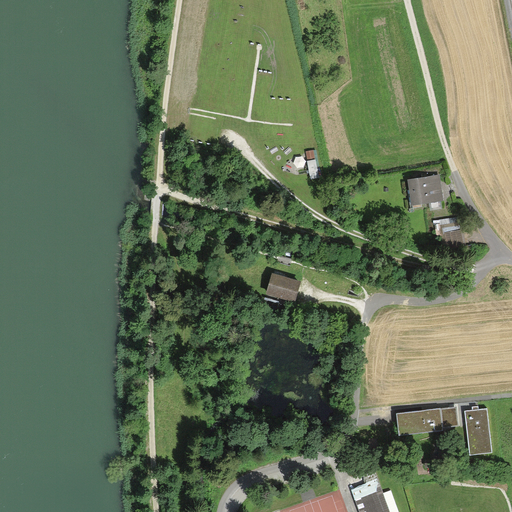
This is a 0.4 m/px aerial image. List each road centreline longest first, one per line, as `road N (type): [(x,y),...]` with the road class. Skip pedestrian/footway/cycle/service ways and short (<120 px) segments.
road 1 (track): [(155,511),(148,350),(160,132),(177,0)]
road 2 (track): [(459,267),(376,258),(156,189)]
road 3 (track): [(483,270),(327,224),(222,136)]
road 4 (residential): [(502,259),(447,299),(374,306),(355,412)]
road 5 (track): [(374,306),(355,281),(155,220)]
road 6 (residential): [(355,412),(340,447),(241,483),(220,511)]
road 7 (track): [(407,0),(453,168)]
road 8 (unclassified): [(511,394),(355,412)]
